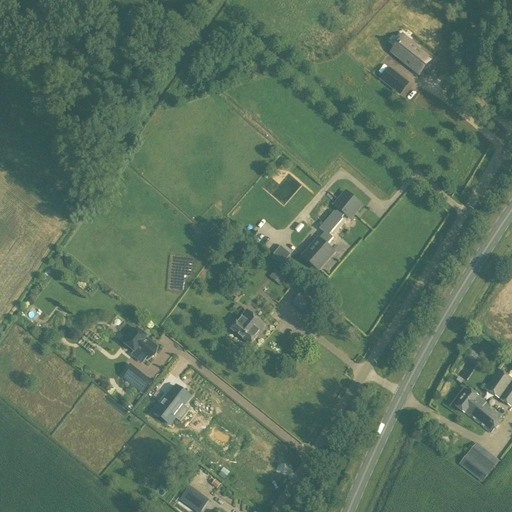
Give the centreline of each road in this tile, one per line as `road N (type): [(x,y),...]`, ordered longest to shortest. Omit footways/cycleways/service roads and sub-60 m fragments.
road 1 (unclassified): [(363,371),(511,135)]
road 2 (primary): [(403,393),(511,209)]
road 3 (unclassified): [(274,511),(363,371)]
road 4 (track): [(475,0),(471,85),(511,128)]
road 5 (primary): [(348,511),(403,393)]
